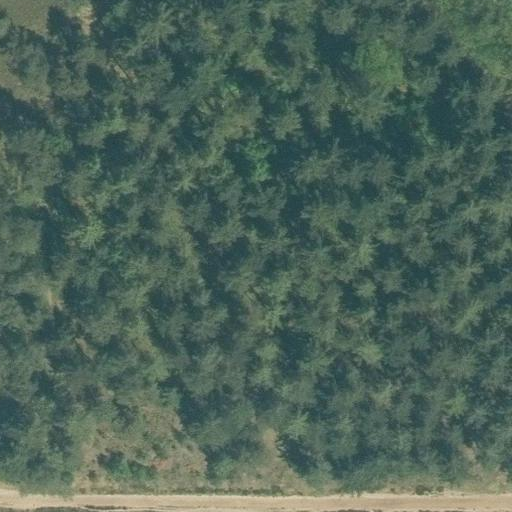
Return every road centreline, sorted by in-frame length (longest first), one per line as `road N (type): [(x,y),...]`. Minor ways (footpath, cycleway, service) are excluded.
road 1 (track): [(0,496),(511,503)]
road 2 (track): [(0,481),(51,314),(50,229),(62,145),(143,0)]
road 3 (track): [(428,0),(511,106)]
